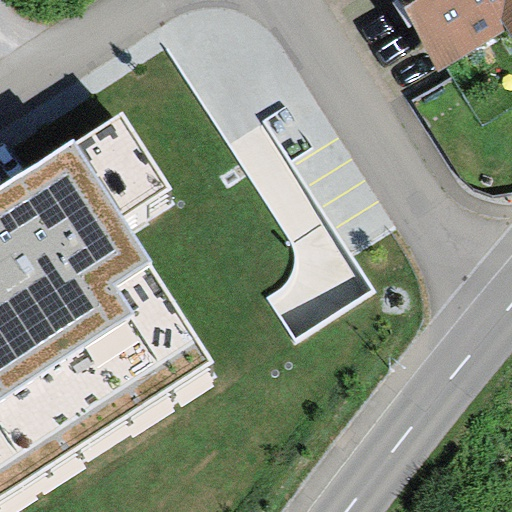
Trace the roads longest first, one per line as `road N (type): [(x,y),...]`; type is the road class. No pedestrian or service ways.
road 1 (residential): [(303,0),(411,165),(511,273)]
road 2 (tertiary): [(342,511),(511,293)]
road 3 (residential): [(0,90),(139,0)]
